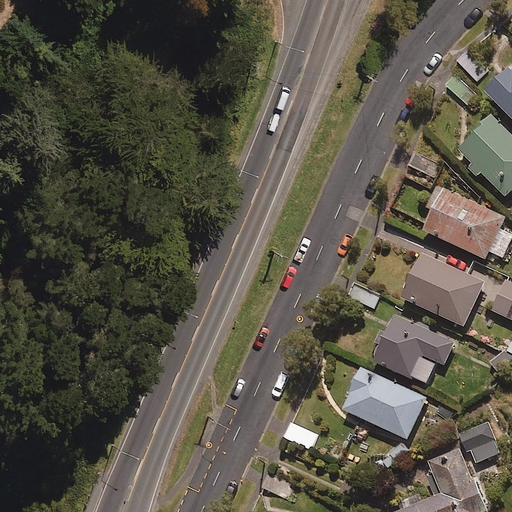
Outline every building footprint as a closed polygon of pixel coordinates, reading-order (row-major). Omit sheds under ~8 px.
[(467,53),(458,64),(479,82),(489,71),(467,53)] [(511,69),(509,67),(485,92),(511,118),(511,69)] [(457,76),(446,86),(467,108),(478,98),(457,76)] [(478,141),(464,155),(475,167),(471,171),(481,180),(485,177),(509,201),(511,198),(511,139),(494,121),(476,138),(478,141)] [(442,166),(416,154),(411,167),(436,179),(442,166)] [(429,235),(488,264),(492,256),(505,263),(511,248),(511,232),(505,229),(508,221),(449,193),(429,235)] [(407,303),(467,331),(487,288),(427,260),(407,303)] [(511,286),(506,284),(492,314),(511,323),(511,286)] [(382,296),(359,285),(352,299),(374,310),(382,296)] [(457,347),(398,320),(378,365),(429,388),(438,368),(446,371),(457,347)] [(511,360),(508,354),(492,365),(501,379),(511,372),(511,360)] [(429,402),(363,371),(344,412),(410,443),(429,402)] [(490,424),(462,435),(470,456),(475,454),(480,465),(502,456),(490,424)] [(491,511),(481,486),(478,487),(464,452),(432,465),(437,477),(428,481),(438,503),(427,508),(422,496),(401,505),(403,511),(491,511)]
